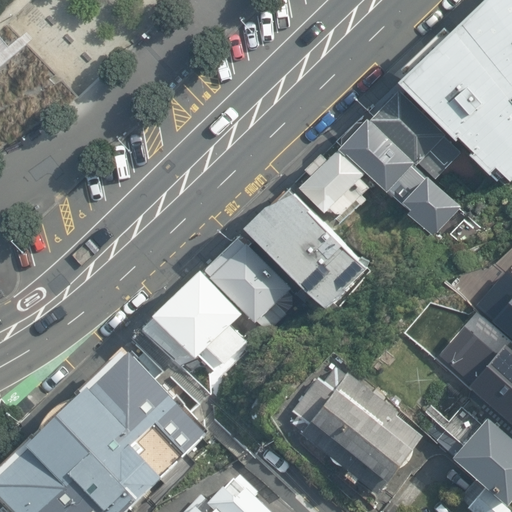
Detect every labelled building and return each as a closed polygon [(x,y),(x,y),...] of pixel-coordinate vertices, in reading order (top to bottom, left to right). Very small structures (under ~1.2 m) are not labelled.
[(511,0),(479,0),(453,25),(403,76),(502,180),(511,171),(511,0)] [(411,99),(387,121),(443,176),(467,155),(411,99)] [(477,216),(383,125),(352,157),(448,248),(477,216)] [(388,191),(352,157),(313,198),(349,232),(388,191)] [(381,267),(300,190),(258,233),(340,310),(381,267)] [(317,288),(258,233),(219,273),(277,329),(317,288)] [(263,315),(219,273),(171,323),(215,365),(263,315)] [(511,289),(485,317),(511,342),(511,289)] [(132,511),(208,440),(130,359),(0,483),(0,505),(6,511),(132,511)] [(426,443),(337,376),(302,422),(391,489),(426,443)] [(511,380),(506,387),(511,393),(511,404),(499,418),(511,430),(511,380)] [(511,430),(499,418),(487,407),(446,448),(504,504),(511,495),(511,430)] [(277,511),(226,464),(180,511),(277,511)]
